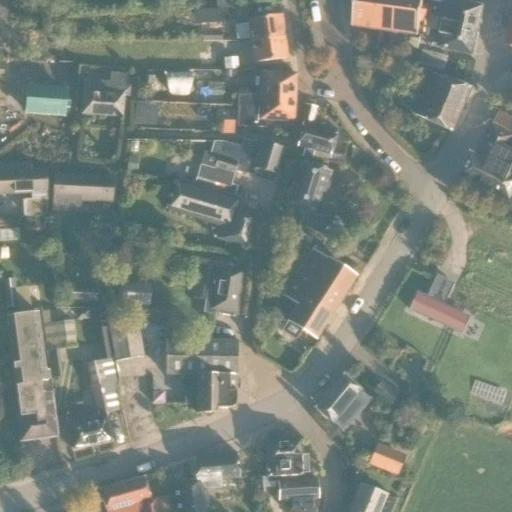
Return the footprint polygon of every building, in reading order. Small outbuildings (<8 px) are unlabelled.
[(356,0),(353,26),(419,35),(419,32),(422,32),(424,20),(429,0),(426,0),(425,6),(423,5),(424,0),(356,0)] [(429,0),(428,5),(433,9),(431,15),(442,17),(441,19),(479,27),(484,7),(454,0),(445,0),(445,2),(436,0),(429,0)] [(200,10),(201,24),(221,23),(220,9),(200,10)] [(251,42),(285,37),(282,15),(248,20),(251,42)] [(424,20),(422,32),(427,33),(429,33),(430,28),(439,30),(438,35),(435,46),(473,55),(479,27),(441,19),(442,17),(431,15),(430,19),(424,20)] [(288,58),(285,37),(251,42),(254,63),(288,58)] [(416,65),(445,72),(448,56),(423,50),(422,53),(419,52),(416,65)] [(239,68),(238,57),(225,58),(226,69),(239,68)] [(122,117),(124,97),(130,97),(130,86),(126,86),(126,73),(111,72),(110,86),(84,84),(82,114),(122,117)] [(262,73),(260,96),(260,97),(295,98),(297,74),(262,73)] [(454,131),(473,87),(435,73),(417,115),(454,131)] [(66,113),(68,83),(27,80),(25,111),(66,113)] [(194,103),(225,104),(225,81),(195,80),(194,103)] [(294,122),(295,98),(260,97),(260,96),(256,96),(255,119),(294,122)] [(312,156),(315,157),(329,160),(337,133),(312,126),(316,108),(306,105),(304,116),(297,146),(314,150),(312,156)] [(154,107),(137,106),(136,118),(154,119),(154,107)] [(472,153),(460,175),(511,201),(511,197),(511,117),(500,111),(494,124),(478,156),(475,155),(472,153)] [(224,123),(224,133),(234,134),(234,123),(224,123)] [(253,176),(273,182),(275,174),(276,174),(283,149),(253,140),(252,141),(244,139),(242,147),(223,141),(213,142),(209,155),(219,158),(216,167),(201,163),(197,178),(232,188),(236,172),(248,175),(249,173),(254,175),(253,176)] [(366,170),(374,162),(365,153),(357,162),(366,170)] [(350,165),(352,158),(340,154),(338,161),(350,165)] [(136,172),(137,158),(128,157),(127,171),(136,172)] [(300,162),(287,203),(306,209),(315,212),(320,213),(332,172),(335,173),(337,163),(329,161),(318,158),(316,167),(313,166),(300,162)] [(30,163),(0,165),(0,194),(29,193),(32,193),(32,200),(26,200),(28,218),(46,216),(48,199),(46,170),(31,171),(30,163)] [(54,174),(53,199),(52,212),(80,213),(81,201),(112,202),(114,177),(54,174)] [(249,248),(259,216),(234,209),(237,198),(179,181),(169,211),(217,226),(213,237),(249,248)] [(303,210),(299,229),(338,238),(342,219),(303,210)] [(341,251),(350,257),(354,250),(344,245),(341,251)] [(316,339),(356,276),(313,249),(283,295),(298,305),(288,321),(316,339)] [(237,314),(244,271),(211,266),(203,312),(214,314),(214,310),(237,314)] [(418,293),(410,310),(454,330),(461,314),(443,305),(453,283),(437,276),(427,298),(418,293)] [(15,278),(2,280),(5,308),(18,307),(15,278)] [(151,286),(123,284),(121,306),(149,308),(151,286)] [(97,302),(98,288),(66,286),(65,300),(97,302)] [(45,371),(38,313),(7,317),(20,416),(17,417),(20,442),(57,437),(48,370),(45,371)] [(72,321),(66,322),(65,313),(42,316),(46,350),(57,348),(76,346),(72,321)] [(116,361),(143,357),(137,318),(109,323),(116,361)] [(217,409),(217,408),(229,408),(231,408),(232,407),(234,406),(235,405),(236,404),(236,403),(236,402),(236,391),(236,390),(239,388),(239,380),(236,378),(236,376),(237,376),(238,341),(166,341),(166,375),(183,375),(183,391),(186,392),(186,404),(196,404),(196,413),(200,413),(206,417),(208,417),(214,414),(215,413),(215,412),(216,412),(216,411),(217,410),(217,409)] [(81,403),(65,407),(66,415),(65,415),(72,450),(112,442),(106,417),(105,413),(119,410),(113,383),(107,360),(86,364),(91,387),(96,408),(87,410),(83,411),(81,403)] [(341,430),(368,397),(342,375),(315,408),(341,430)] [(386,375),(373,392),(388,405),(402,388),(386,375)] [(298,480),(298,476),(302,475),(301,473),(308,472),(307,456),(300,456),(299,441),(265,443),(268,477),(281,477),(281,481),(278,481),(279,500),(292,500),(292,511),(314,511),(314,498),(318,498),(317,479),(298,480)] [(406,456),(377,444),(369,464),(398,476),(406,456)] [(220,479),(239,478),(237,453),(193,456),(196,481),(173,485),(176,511),(209,511),(206,489),(221,487),(220,479)] [(168,511),(166,496),(149,499),(144,478),(101,490),(107,511),(168,511)] [(396,499),(387,495),(360,485),(348,511),(391,511),(396,500),(396,499)]
